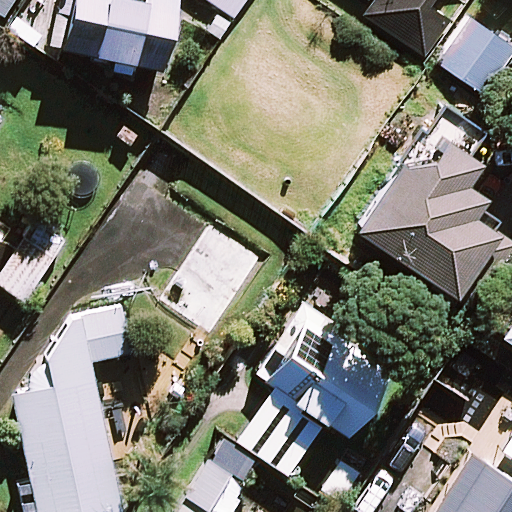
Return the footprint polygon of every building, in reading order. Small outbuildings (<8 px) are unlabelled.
[(12,0),(0,0),(0,12),(3,15),(12,0)] [(65,0),(58,43),(96,49),(92,69),(136,77),(140,57),(160,61),(170,0),(65,0)] [(239,0),(211,0),(231,13),(239,0)] [(370,0),(363,13),(416,47),(441,9),(427,0),(370,0)] [(511,43),(466,15),(437,61),(483,90),(511,43)] [(491,133),(438,97),(353,221),(470,301),(511,240),(511,237),(472,210),(484,192),(461,176),(491,133)] [(33,217),(0,263),(0,281),(21,296),(62,238),(33,217)] [(262,258),(211,223),(158,298),(209,334),(262,258)] [(0,257),(11,243),(0,235),(0,257)] [(255,368),(270,379),(260,392),(294,416),(303,402),(343,430),(388,367),(333,329),(354,299),(321,275),(300,305),(255,368)] [(129,349),(121,304),(63,317),(44,347),(51,381),(10,389),(29,477),(16,479),(22,511),(98,511),(118,508),(87,358),(129,349)] [(511,311),(500,331),(511,338),(511,311)] [(511,511),(511,480),(462,450),(424,511),(511,511)] [(226,475),(229,469),(203,455),(184,491),(223,511),(239,482),(226,475)] [(180,496),(175,505),(171,502),(164,511),(204,511),(205,511),(180,496)]
